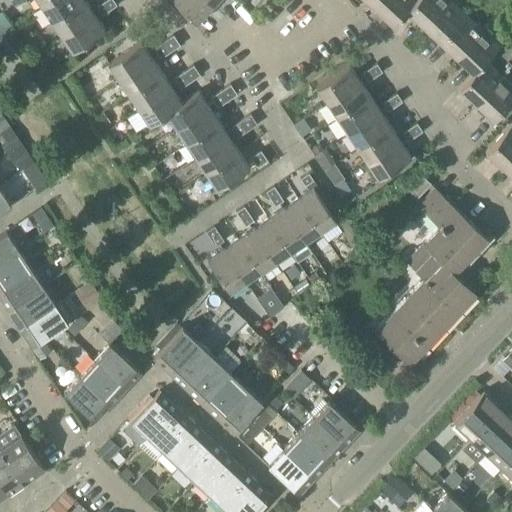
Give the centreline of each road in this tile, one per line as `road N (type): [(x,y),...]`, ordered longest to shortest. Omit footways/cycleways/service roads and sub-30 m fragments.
road 1 (residential): [(511,211),(424,97),(341,9)]
road 2 (residential): [(341,9),(273,60),(240,24),(205,51),(145,0)]
road 3 (residential): [(137,511),(79,455),(0,339)]
road 4 (residential): [(468,358),(328,511)]
